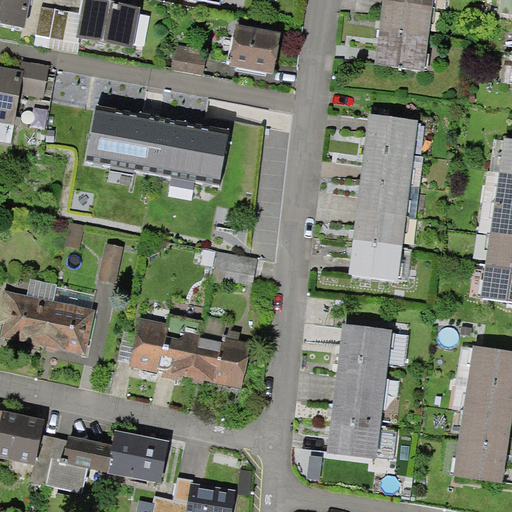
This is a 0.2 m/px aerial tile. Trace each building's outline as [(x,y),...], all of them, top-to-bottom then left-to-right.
[(25,0),(0,0),(0,30),(19,34),(25,0)] [(422,77),(431,0),(381,0),(373,71),(422,77)] [(137,13),(78,2),(71,41),(130,52),(137,13)] [(71,16),(37,8),(31,37),(65,45),(71,16)] [(274,37),(232,30),(225,73),(267,80),(274,37)] [(206,57),(174,52),(171,70),(202,76),(206,57)] [(22,60),(20,70),(24,70),(19,94),(43,98),(49,65),(22,60)] [(20,70),(0,65),(0,121),(13,124),(19,94),(24,70),(20,70)] [(229,129),(95,104),(85,160),(219,185),(229,129)] [(414,128),(366,122),(347,281),(394,287),(414,128)] [(511,148),(501,147),(478,306),(511,310),(511,148)] [(123,247),(107,243),(99,280),(115,284),(123,247)] [(255,264),(218,256),(214,277),(251,284),(255,264)] [(47,347),(55,307),(59,288),(34,283),(30,301),(15,298),(8,297),(3,323),(10,324),(7,339),(47,347)] [(97,315),(55,307),(47,347),(89,356),(97,315)] [(132,367),(192,380),(203,325),(169,318),(166,331),(141,325),(132,367)] [(241,333),(203,325),(192,380),(241,390),(250,348),(238,345),(241,333)] [(344,328),(340,360),(384,365),(388,333),(344,328)] [(511,398),(511,358),(470,353),(452,481),(500,487),(511,398)] [(340,360),(336,392),(380,397),(384,365),(340,360)] [(336,392),(333,424),(376,429),(380,397),(336,392)] [(41,423),(1,414),(0,421),(0,455),(32,463),(39,434),(41,423)] [(333,424),(329,456),(372,461),(376,429),(333,424)] [(28,482),(81,493),(87,465),(158,480),(166,445),(112,434),(109,449),(39,434),(32,463),(28,482)] [(231,511),(234,493),(192,486),(189,505),(173,502),(170,511),(231,511)] [(170,511),(173,502),(155,498),(151,511),(170,511)]
